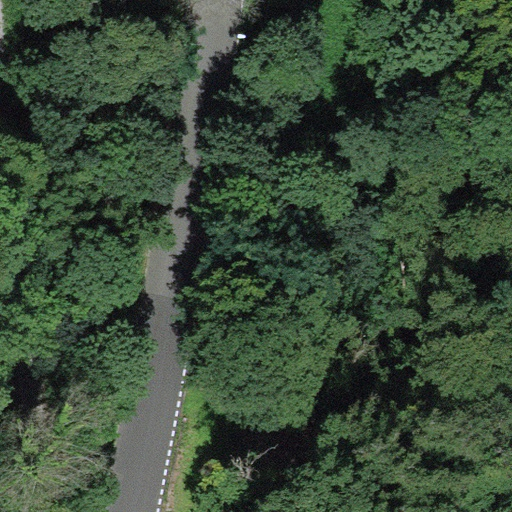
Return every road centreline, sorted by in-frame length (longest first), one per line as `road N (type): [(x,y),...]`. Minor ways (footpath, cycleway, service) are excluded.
road 1 (tertiary): [(128,511),(187,183),(208,0)]
road 2 (track): [(0,136),(34,511)]
